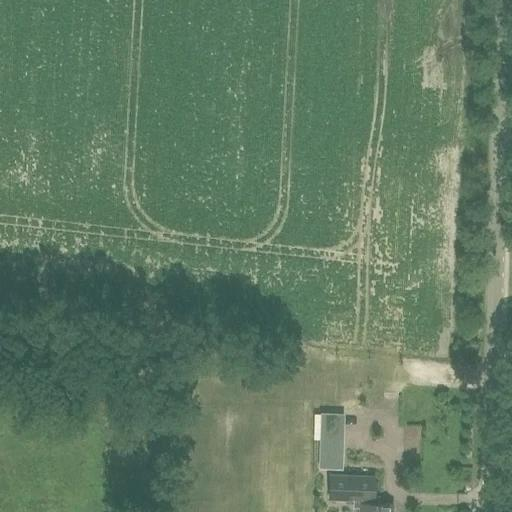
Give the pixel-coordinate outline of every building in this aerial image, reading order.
[(356,237),(330,238),(332,287),(358,286),(356,237)] [(397,319),(399,272),(379,271),(378,318),(397,319)] [(217,369),(190,368),(187,477),(214,478),(217,369)] [(300,396),(368,395),(367,368),(300,369),(300,396)] [(402,461),(401,430),(379,431),(381,462),(402,461)] [(319,442),(319,468),(343,469),(343,443),(319,442)] [(327,476),(327,499),(352,499),(352,505),(360,506),(359,511),(391,511),(392,505),(373,504),(373,476),(327,476)]
